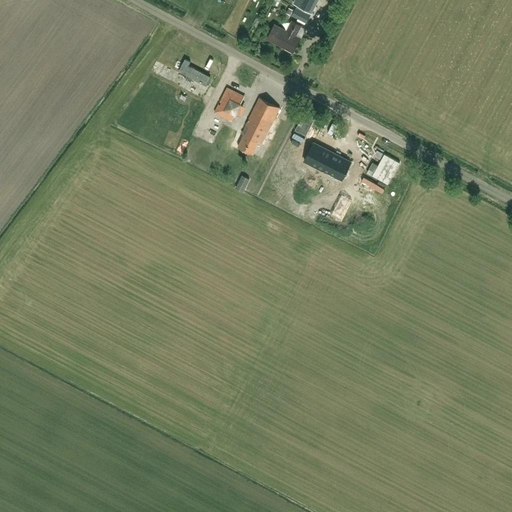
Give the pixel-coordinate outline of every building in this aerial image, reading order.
[(318,0),(295,0),(294,3),(312,13),(318,0)] [(306,23),(311,15),(296,8),(292,15),(306,23)] [(295,35),(301,25),(292,21),(287,31),(274,24),(267,38),(293,52),(301,38),(295,35)] [(232,121),(244,96),(227,87),(214,112),(232,121)] [(262,143),(280,108),(259,98),(242,133),(244,134),(238,147),(252,154),(258,141),(262,143)] [(201,182),(217,146),(203,140),(187,176),(201,182)] [(303,160),(321,169),(330,151),(312,142),(303,160)] [(349,161),(330,151),(321,169),(340,179),(349,161)] [(258,198),(309,220),(317,200),(319,201),(328,181),(277,159),(269,177),(267,176),(258,198)] [(243,191),(249,178),(242,175),(236,187),(243,191)] [(331,215),(342,220),(352,200),(341,195),(331,215)]
